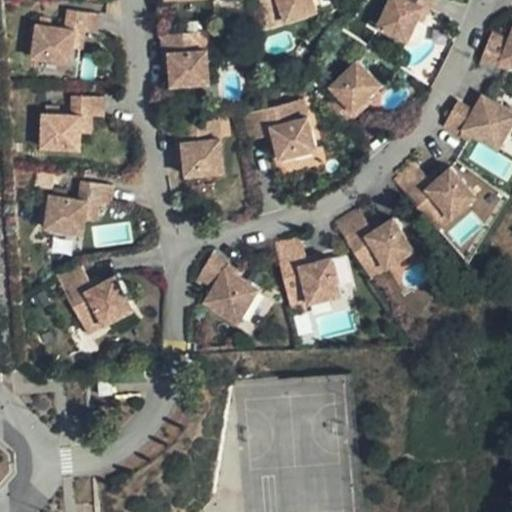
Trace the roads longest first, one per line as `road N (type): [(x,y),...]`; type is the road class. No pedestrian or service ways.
road 1 (residential): [(484,0),(457,74),(408,147),(325,208),(230,240),(183,243)]
road 2 (residential): [(38,470),(91,459),(162,408),(183,243)]
road 3 (residential): [(183,243),(166,217),(146,120),(136,0)]
